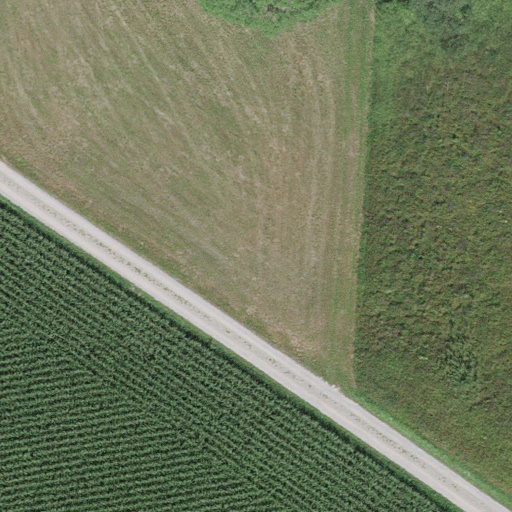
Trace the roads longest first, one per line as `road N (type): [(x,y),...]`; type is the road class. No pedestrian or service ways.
road 1 (track): [(482,511),(327,397),(0,185)]
road 2 (track): [(327,397),(358,0)]
